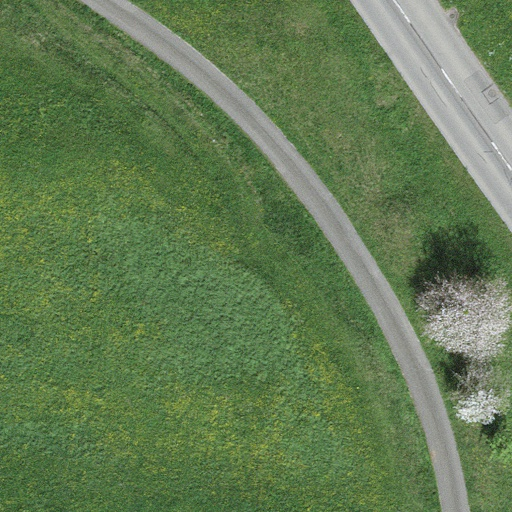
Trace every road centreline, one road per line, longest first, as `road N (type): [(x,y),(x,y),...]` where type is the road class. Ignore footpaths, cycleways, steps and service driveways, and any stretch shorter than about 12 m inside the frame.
road 1 (residential): [(457,511),(449,461),(410,350),(339,229),(267,134),(201,73),(97,0)]
road 2 (secondary): [(511,168),(393,0)]
